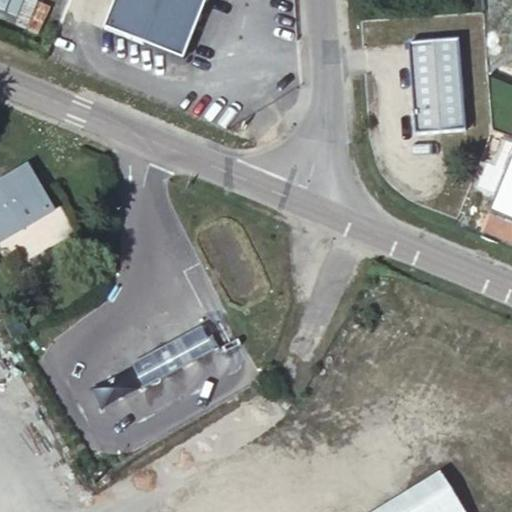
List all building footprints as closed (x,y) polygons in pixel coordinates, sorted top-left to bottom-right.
[(203,0),(109,0),(98,29),(178,61),(203,0)] [(461,41),(415,43),(420,133),(469,130),(461,41)] [(0,167),(0,228),(42,205),(18,158),(0,167)] [(202,327),(131,363),(144,390),(216,353),(202,327)] [(453,511),(464,505),(444,472),(379,511),(453,511)]
